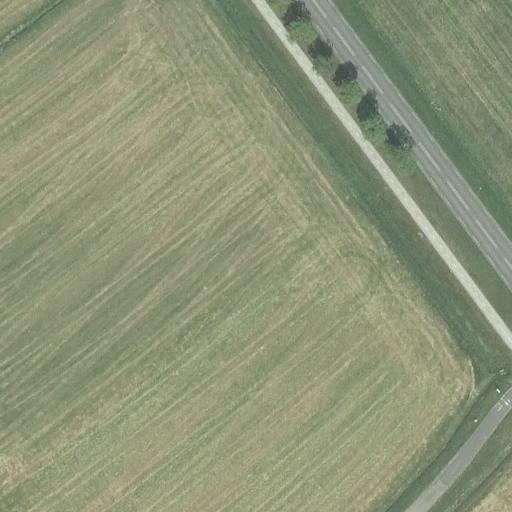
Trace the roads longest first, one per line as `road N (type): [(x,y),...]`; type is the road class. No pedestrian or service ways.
road 1 (primary): [(511,268),(313,0)]
road 2 (unclassified): [(409,511),(511,396)]
